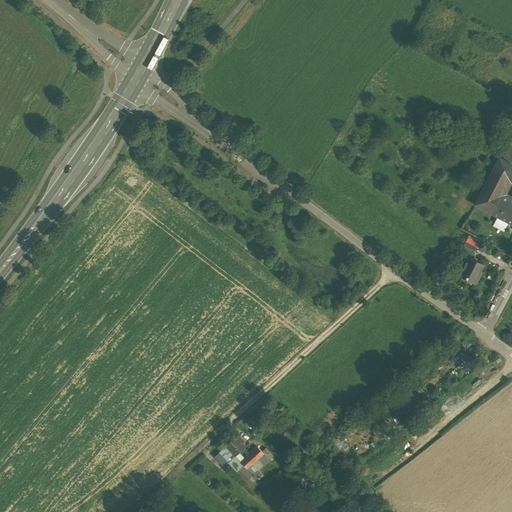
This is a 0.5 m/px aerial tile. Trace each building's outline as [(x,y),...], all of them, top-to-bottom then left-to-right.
[(511,143),(503,160),(511,164),(511,143)] [(511,164),(503,160),(499,158),(492,171),(510,181),(511,181),(511,164)] [(510,181),(492,171),(474,205),(492,214),(502,196),(510,181)] [(511,201),(502,196),(492,214),(496,217),(511,224),(511,201)] [(511,224),(496,217),(492,225),(511,235),(511,224)] [(476,248),(465,243),(462,249),(473,254),(476,248)] [(485,266),(469,258),(459,275),(475,284),(485,266)] [(236,436),(226,446),(226,447),(235,456),(246,446),(236,436)] [(273,456),(262,443),(258,447),(264,454),(270,460),(273,456)] [(235,456),(226,447),(220,453),(229,462),(235,456)] [(258,447),(241,462),(243,465),(247,469),(253,464),(264,454),(258,447)] [(253,464),(247,469),(243,465),(239,470),(249,479),(258,471),(253,464)]
